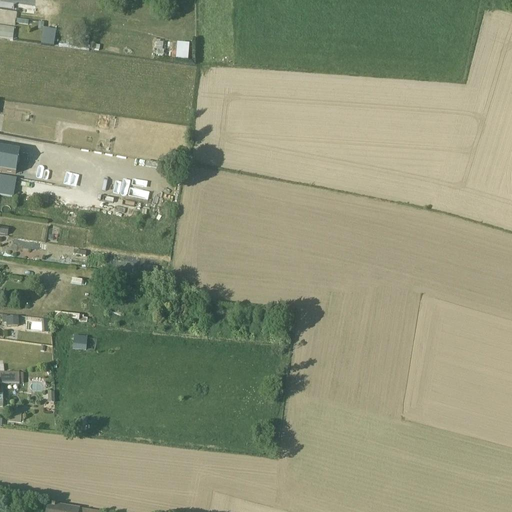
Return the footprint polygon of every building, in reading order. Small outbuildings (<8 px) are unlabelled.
[(13,36),(0,34),(0,45),(12,47),(13,36)] [(42,41),(40,52),(52,54),(55,38),(48,37),(48,42),(42,41)] [(155,50),(154,58),(156,58),(155,63),(162,65),(163,58),(161,58),(162,51),(155,50)] [(170,51),(170,67),(187,67),(187,51),(170,51)] [(0,179),(15,182),(18,159),(0,155),(0,179)] [(80,192),(82,178),(73,176),(75,169),(61,166),(47,163),(45,169),(40,168),(37,183),(80,192)] [(145,169),(144,174),(156,177),(158,171),(145,169)] [(0,202),(12,205),(16,186),(0,183),(0,202)] [(118,196),(119,186),(99,185),(99,200),(113,201),(114,196),(118,196)] [(126,202),(139,204),(141,193),(128,191),(126,202)] [(119,268),(117,277),(133,280),(134,270),(119,268)] [(5,334),(18,334),(17,325),(6,325),(5,324),(1,324),(1,331),(5,331),(5,334)] [(48,328),(40,328),(41,341),(48,340),(48,328)] [(72,344),(71,356),(85,358),(86,345),(72,344)] [(0,414),(2,414),(2,397),(0,396),(0,391),(22,392),(22,381),(0,380),(0,414)] [(19,430),(21,420),(13,419),(13,422),(8,421),(7,429),(19,430)]
